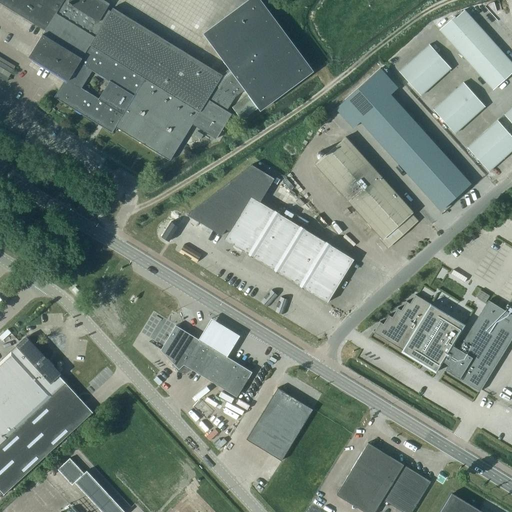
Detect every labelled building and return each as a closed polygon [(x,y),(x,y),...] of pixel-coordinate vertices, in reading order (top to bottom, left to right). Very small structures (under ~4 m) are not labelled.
[(0,0),(0,2),(44,30),(28,56),(29,56),(68,80),(66,83),(64,81),(54,97),(112,133),(116,127),(170,160),(192,124),(216,139),(232,114),(226,110),(235,96),(247,88),(261,107),(310,71),(258,0),(251,0),(207,33),(232,67),(222,75),(113,8),(111,11),(106,9),(109,4),(103,0),(0,0)] [(511,72),(511,62),(470,15),(464,9),(456,17),(454,16),(439,30),(493,90),(511,72)] [(429,44),(407,65),(399,72),(421,95),(451,68),(429,44)] [(0,77),(7,81),(14,70),(0,61),(0,77)] [(392,95),(399,88),(381,68),(336,108),(354,128),(362,122),(441,210),(471,184),(392,95)] [(485,106),(474,94),(464,82),(433,110),(455,133),(485,106)] [(241,120),(257,108),(248,95),(232,107),(241,120)] [(511,149),(511,136),(508,132),(498,120),(467,148),(489,171),(511,149)] [(380,238),(388,247),(418,221),(411,213),(413,212),(346,136),(316,164),(382,237),(380,238)] [(253,164),(187,214),(197,220),(198,218),(220,232),(219,234),(222,235),(226,228),(230,231),(225,239),(327,302),(354,259),(260,201),(275,178),(253,164)] [(485,302),(489,296),(480,290),(476,297),(485,302)] [(511,315),(488,301),(461,345),(455,341),(465,325),(464,324),(464,325),(431,305),(431,304),(430,304),(415,295),(410,303),(406,301),(401,310),(397,308),(392,317),(389,315),(383,324),(380,322),(374,331),(373,331),(372,332),(402,350),(401,351),(402,352),(403,350),(436,370),(435,372),(436,373),(443,361),(449,365),(446,370),(479,390),(511,335),(511,315)] [(210,317),(197,338),(215,348),(215,347),(220,350),(219,352),(225,355),(238,334),(210,317)] [(197,338),(176,325),(161,349),(179,368),(179,369),(182,371),(187,370),(189,368),(215,383),(229,392),(237,396),(252,371),(225,355),(219,352),(220,350),(215,347),(215,348),(197,338)] [(0,443),(6,437),(65,383),(58,376),(61,373),(27,336),(0,361),(0,443)] [(6,437),(0,443),(0,489),(4,494),(92,412),(65,383),(6,437)] [(246,439),(282,461),(313,409),(277,388),(246,439)] [(411,511),(431,481),(368,443),(336,494),(365,511),(374,511),(382,499),(403,511),(411,511)] [(70,458),(58,469),(72,485),(75,482),(102,511),(125,511),(87,471),(84,473),(70,458)] [(481,511),(452,494),(440,511),(481,511)]
